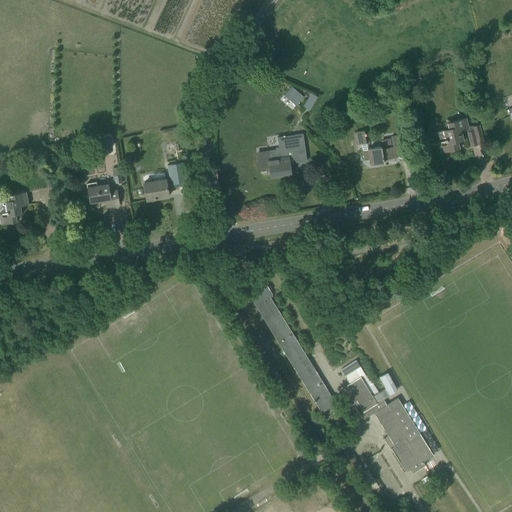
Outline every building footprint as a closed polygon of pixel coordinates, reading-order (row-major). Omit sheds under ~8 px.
[(462,57),(465,68),(472,66),(469,55),(462,57)] [(291,86),(283,95),(295,106),(303,97),(291,86)] [(311,93),(302,107),(309,111),(317,97),(311,93)] [(437,144),(440,153),(459,148),(458,142),(463,140),(461,132),(466,131),(468,137),(470,147),(484,143),(481,134),(479,126),(472,127),(472,126),(468,127),(466,118),(446,123),(448,129),(443,130),(445,142),(444,142),(437,144)] [(380,146),(371,148),(367,148),(364,131),(353,133),(355,145),(361,144),(364,159),(370,158),(372,164),(383,162),(383,160),(405,156),(405,155),(399,156),(397,145),(389,147),(381,149),(380,146)] [(268,152),(258,154),(260,169),(269,168),(270,175),(277,174),(278,176),(290,174),(288,158),(287,152),(305,149),(302,135),(292,136),(277,139),(279,150),(276,151),(277,159),(269,160),(268,152)] [(321,153),(316,157),(326,168),(331,163),(321,153)] [(171,185),(181,183),(178,163),(167,165),(171,185)] [(119,167),(113,168),(115,183),(122,182),(119,167)] [(168,196),(166,185),(165,180),(144,183),(146,200),(168,196)] [(119,204),(117,191),(109,192),(108,185),(96,187),(95,182),(86,184),(88,193),(89,202),(105,200),(106,207),(119,204)] [(3,202),(0,202),(0,223),(0,224),(17,222),(16,215),(22,214),(21,206),(28,205),(27,195),(26,192),(8,195),(9,201),(3,202)] [(336,404),(302,349),(269,296),(272,294),(267,285),(249,296),(322,413),(336,404)] [(373,413),(386,433),(382,435),(390,447),(399,462),(400,462),(405,472),(409,470),(411,474),(425,465),(424,465),(422,462),(432,456),(420,434),(409,441),(386,405),(387,405),(383,399),(384,399),(380,391),(378,392),(371,380),(369,381),(360,367),(344,376),(349,383),(346,385),(358,405),(355,407),(358,411),(357,412),(362,420),(373,413)] [(353,454),(347,457),(354,468),(360,465),(353,454)]
